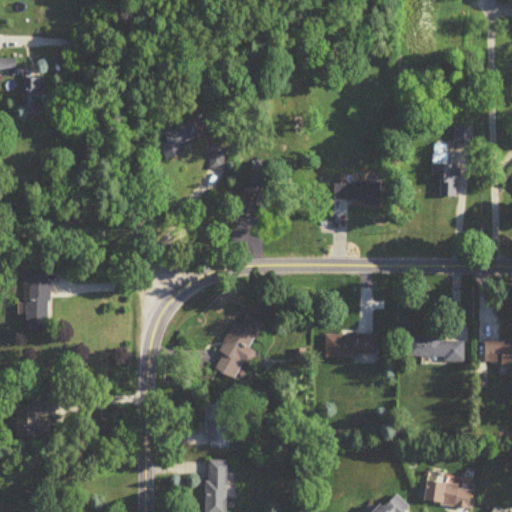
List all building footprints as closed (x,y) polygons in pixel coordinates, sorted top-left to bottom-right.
[(0,59),(0,76),(19,76),(19,60),(0,59)] [(25,80),(25,117),(45,117),(45,80),(25,80)] [(186,156),(184,149),(202,144),(196,124),(160,136),(169,162),(186,156)] [(473,147),(472,128),(454,128),(454,147),(473,147)] [(226,152),(210,152),(210,171),(226,171),(226,152)] [(440,195),(456,194),(453,166),(447,167),(446,154),(435,155),(440,195)] [(249,172),(239,211),(257,216),(260,205),(271,208),(278,180),(249,172)] [(332,203),(384,204),(384,184),(333,183),(332,203)] [(28,332),(52,332),(51,272),(28,272),(28,332)] [(238,323),(213,369),(241,384),(257,354),(251,351),(266,323),(249,314),(243,326),(238,323)] [(327,335),(327,357),(379,357),(379,335),(327,335)] [(444,342),(444,336),(408,335),(408,361),(466,362),(466,342),(444,342)] [(511,342),(486,343),(486,368),(511,367),(511,342)] [(19,439),(57,439),(57,402),(19,401),(19,439)] [(209,405),(209,450),(231,450),(231,405),(209,405)] [(227,511),(228,462),(207,462),(207,511),(227,511)] [(427,504),(472,510),(474,489),(429,483),(427,504)] [(378,511),(408,511),(412,509),(396,494),(378,511)]
